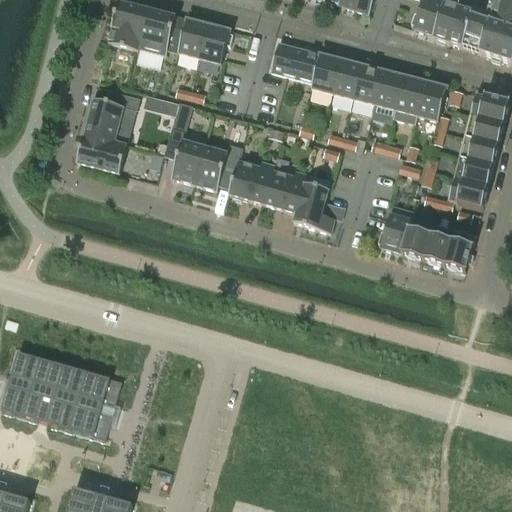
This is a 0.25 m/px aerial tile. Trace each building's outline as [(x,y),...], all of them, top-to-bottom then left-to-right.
[(375,0),(329,0),(329,5),(370,19),(375,0)] [(415,18),(411,29),(415,30),(413,33),(434,40),(435,40),(446,9),(447,9),(447,7),(424,0),(418,19),(415,18)] [(511,0),(499,0),(492,23),(490,23),(488,28),(473,23),(475,19),(447,9),(446,9),(435,40),(434,40),(433,43),(450,49),(450,48),(480,58),(480,59),(511,69),(511,0)] [(138,55),(139,52),(138,52),(148,13),(119,6),(112,32),(113,32),(109,48),(138,55)] [(138,52),(139,52),(166,59),(170,47),(180,50),(187,24),(148,13),(138,52)] [(187,24),(180,50),(178,58),(200,63),(209,29),(187,24)] [(209,29),(200,63),(222,69),(227,50),(230,50),(233,39),(230,39),(231,35),(209,29)] [(313,87),(320,59),(279,48),(271,77),(313,87)] [(320,59),(313,87),(312,93),(333,99),(342,65),(320,59)] [(342,65),(333,99),(354,104),(363,70),(342,65)] [(375,109),(384,75),(363,70),(354,104),(375,109)] [(384,75),(375,109),(395,115),(396,115),(405,81),(384,75)] [(426,86),(405,81),(396,115),(395,115),(393,122),(416,128),(418,120),(417,120),(426,86)] [(417,120),(418,120),(439,126),(440,120),(448,92),(426,86),(417,120)] [(176,100),(190,104),(192,96),(178,92),(176,100)] [(85,142),(85,143),(114,150),(115,146),(128,149),(139,104),(98,93),(95,104),(85,142)] [(459,111),(463,97),(454,94),(450,109),(459,111)] [(205,99),(192,96),(190,104),(203,107),(205,99)] [(471,120),(505,129),(510,107),(476,99),(471,120)] [(439,126),(437,134),(446,136),(449,122),(440,120),(439,126)] [(505,129),(471,120),(465,141),(499,150),(505,129)] [(300,138),(313,142),(315,134),(302,131),(300,138)] [(269,142),(282,145),(285,136),(272,132),(269,142)] [(194,189),(205,151),(183,144),(185,137),(173,134),(165,160),(177,163),(171,182),(194,189)] [(446,136),(437,134),(433,148),(442,150),(446,136)] [(331,138),(328,146),(342,150),(344,142),(331,138)] [(499,150),(465,141),(460,162),(494,171),(499,150)] [(128,149),(115,146),(114,150),(85,143),(85,142),(84,142),(77,167),(120,179),(128,149)] [(344,142),(342,150),(355,154),(358,146),(344,142)] [(372,154),(385,158),(387,149),(374,146),(372,154)] [(387,149),(385,158),(399,161),(401,153),(387,149)] [(228,157),(205,151),(194,189),(218,196),(223,176),(235,180),(239,165),(242,153),(230,150),(228,157)] [(410,150),(407,164),(415,166),(418,152),(410,150)] [(326,153),(324,161),(337,164),(340,156),(326,153)] [(430,162),(426,176),(434,178),(438,164),(431,162),(430,162)] [(460,162),(455,183),(489,192),(494,171),(460,162)] [(260,171),(239,165),(235,180),(229,199),(264,209),(275,170),(262,166),(260,171)] [(402,169),(399,177),(418,183),(420,174),(402,169)] [(275,170),(264,209),(297,218),(306,188),(307,189),(309,179),(295,175),(294,181),(280,177),(281,171),(275,170)] [(423,189),(431,192),(434,178),(426,176),(423,189)] [(483,214),(489,192),(455,183),(449,205),(483,214)] [(297,218),(294,228),(331,238),(335,223),(322,219),(326,206),(329,195),(307,189),(306,188),(297,218)] [(427,200),(425,208),(438,211),(440,203),(427,200)] [(454,207),(440,203),(438,211),(452,215),(454,207)] [(381,253),(403,259),(412,225),(413,225),(415,217),(393,211),(385,238),(382,237),(379,248),(382,249),(381,253)] [(457,224),(471,228),(474,219),(459,215),(457,224)] [(412,225),(403,259),(424,264),(433,230),(413,225),(412,225)] [(454,236),(433,230),(424,264),(444,270),(454,236)] [(454,236),(444,270),(466,276),(475,242),(454,236)] [(122,388),(17,358),(1,416),(105,446),(122,388)] [(132,511),(74,495),(69,511),(132,511)] [(0,511),(28,511),(29,508),(0,499),(0,511)]
